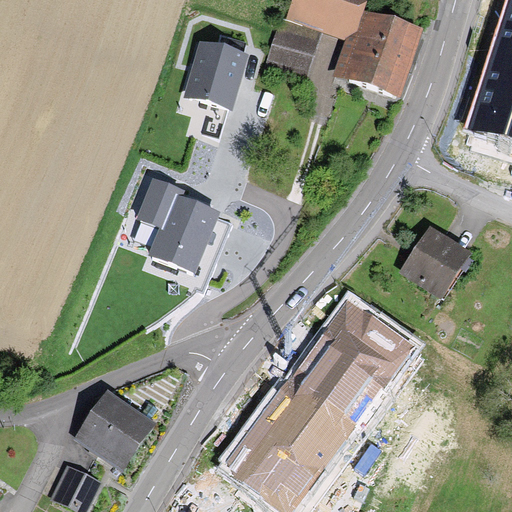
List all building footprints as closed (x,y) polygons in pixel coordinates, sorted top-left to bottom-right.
[(399,93),(419,30),(360,11),(363,0),(296,0),(290,23),(283,21),(270,63),(306,75),(321,29),(348,37),(337,74),(399,93)] [(511,0),(508,0),(470,126),(511,138),(511,0)] [(246,56),(201,44),(187,95),(231,107),(246,56)] [(182,192),(154,181),(140,218),(162,227),(152,253),(197,270),(220,213),(180,197),(182,192)] [(442,296),(469,253),(431,229),(404,271),(442,296)] [(412,347),(350,302),(230,464),(291,509),(412,347)] [(109,390),(74,440),(120,472),(155,423),(109,390)] [(84,511),(99,483),(68,468),(52,498),(79,511),(84,511)]
